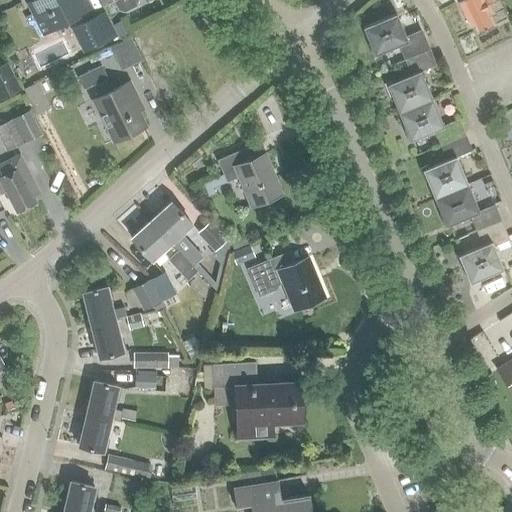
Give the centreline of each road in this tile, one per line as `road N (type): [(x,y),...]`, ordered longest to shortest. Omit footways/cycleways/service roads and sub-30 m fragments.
road 1 (residential): [(24,274),(300,36)]
road 2 (unclassified): [(411,302),(300,36)]
road 3 (residential): [(17,511),(57,336),(24,274)]
road 4 (residential): [(396,511),(349,390),(350,366),(368,329),(411,302)]
road 5 (residential): [(511,200),(419,0)]
road 6 (unclassified): [(511,466),(471,440),(431,346)]
